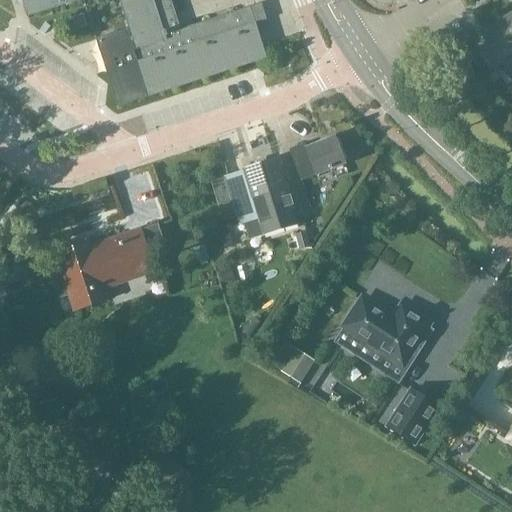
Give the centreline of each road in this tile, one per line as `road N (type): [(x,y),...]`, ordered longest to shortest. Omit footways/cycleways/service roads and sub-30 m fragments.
road 1 (residential): [(0,144),(41,173),(62,172),(297,96),(360,53)]
road 2 (tertiary): [(511,212),(418,126),(360,53)]
